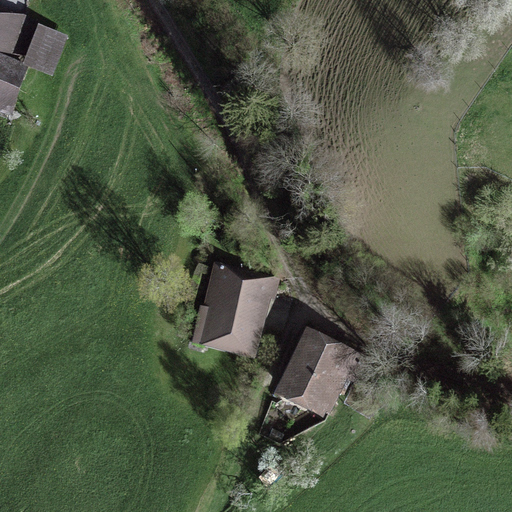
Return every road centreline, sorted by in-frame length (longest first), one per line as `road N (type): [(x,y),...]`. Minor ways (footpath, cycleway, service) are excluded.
road 1 (track): [(305,286),(220,511)]
road 2 (track): [(367,339),(511,384)]
